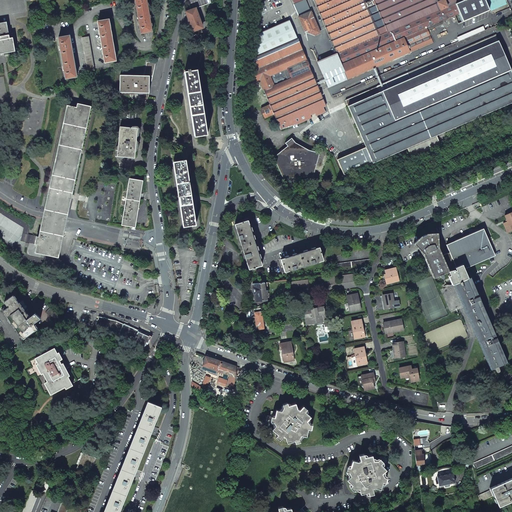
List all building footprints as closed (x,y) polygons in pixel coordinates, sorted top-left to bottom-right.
[(134,0),(141,34),(152,32),(146,0),(134,0)] [(187,0),(191,10),(194,9),(211,3),(209,0),(187,0)] [(312,0),(336,53),(347,79),(410,52),(433,42),(426,28),(459,14),(463,22),(489,10),(484,0),(312,0)] [(190,23),(193,32),(193,31),(194,32),(195,32),(195,31),(201,29),(200,25),(203,24),(198,12),(196,12),(194,9),(191,10),(186,12),(189,20),(188,20),(188,22),(189,24),(190,23)] [(299,17),(305,33),(306,32),(314,35),(320,33),(311,12),(299,17)] [(97,21),(104,63),(116,61),(109,19),(97,21)] [(279,126),(280,129),(325,112),(323,107),(326,106),(289,20),(255,35),(253,71),(250,71),(249,79),(252,79),(252,84),(259,81),(270,105),(261,109),(264,118),(274,114),(279,126)] [(0,54),(15,52),(12,38),(9,38),(6,23),(0,23),(0,54)] [(468,33),(470,37),(484,31),(483,27),(468,33)] [(436,135),(511,102),(511,73),(495,35),(345,100),(348,106),(366,147),(337,160),(344,175),(407,148),(411,157),(440,144),(436,135)] [(58,38),(65,79),(77,77),(69,36),(58,38)] [(82,38),(88,71),(94,70),(88,37),(82,38)] [(317,62),(328,87),(347,79),(336,53),(317,62)] [(178,63),(179,71),(182,71),(188,70),(188,71),(190,71),(189,61),(178,63)] [(120,75),(120,93),(140,93),(140,96),(148,98),(155,63),(147,62),(144,76),(120,75)] [(184,72),(194,137),(207,135),(197,70),(184,72)] [(37,244),(35,252),(58,257),(66,220),(91,106),(77,103),(76,107),(67,105),(44,215),(39,237),(37,244)] [(137,114),(147,116),(149,109),(139,107),(137,114)] [(120,127),(117,157),(135,158),(138,128),(120,127)] [(283,179),(313,176),(319,153),(308,150),(295,143),(291,138),(285,143),(287,146),(275,156),(273,157),(283,179)] [(173,162),(183,227),(196,225),(186,160),(173,162)] [(7,173),(4,179),(14,185),(18,179),(7,173)] [(129,178),(121,225),(135,227),(141,193),(143,181),(129,178)] [(0,213),(10,220),(24,228),(22,234),(21,241),(37,244),(39,237),(28,235),(29,225),(11,213),(0,206),(0,213)] [(511,212),(504,216),(507,222),(503,223),(505,228),(506,227),(510,229),(511,231),(511,230),(511,212)] [(248,220),(235,224),(249,269),(253,268),(253,269),(255,269),(254,267),(262,265),(248,220)] [(478,231),(446,245),(449,252),(441,256),(438,248),(437,233),(430,234),(428,234),(424,236),(421,237),(419,239),(418,239),(413,244),(423,254),(433,278),(440,275),(441,278),(442,278),(443,278),(443,277),(443,274),(448,272),(450,275),(453,274),(456,283),(453,284),(491,370),(503,364),(493,341),(497,340),(496,337),(492,339),(487,326),(489,323),(485,320),(484,320),(476,302),(480,300),(470,277),(468,278),(464,269),(495,256),(483,229),(482,229),(482,228),(478,229),(478,231)] [(319,247),(281,259),(285,272),(323,260),(319,247)] [(372,259),(337,264),(338,272),(369,268),(372,259)] [(384,275),(386,281),(398,278),(395,267),(385,271),(386,274),(384,275)] [(341,276),(342,282),(355,281),(354,274),(341,276)] [(318,279),(319,285),(335,283),(334,276),(318,279)] [(291,285),(292,288),(309,286),(308,280),(291,282),(291,285)] [(253,284),(255,302),(267,300),(266,297),(269,297),(269,294),(267,294),(267,291),(265,291),(264,283),(253,284)] [(346,296),(350,312),(360,309),(357,294),(346,296)] [(382,295),(385,309),(394,307),(392,294),(382,295)] [(9,306),(3,310),(8,317),(24,339),(38,329),(34,323),(40,318),(35,313),(29,317),(13,295),(4,301),(7,306),(8,305),(9,306)] [(51,307),(45,313),(48,315),(55,324),(61,320),(54,310),(51,307)] [(256,309),(251,310),(252,314),(252,317),(255,317),(256,326),(257,330),(264,329),(263,324),(265,323),(264,321),(263,321),(261,308),(260,309),(260,307),(256,307),(256,309)] [(305,318),(306,324),(315,323),(316,326),(324,324),(323,321),(329,320),(327,312),(324,312),(323,307),(304,310),(305,318)] [(99,317),(95,324),(133,341),(132,343),(138,346),(137,347),(143,350),(146,343),(148,344),(151,337),(116,321),(99,317)] [(383,323),(385,334),(403,330),(401,319),(383,323)] [(351,321),(354,339),(364,337),(361,320),(351,321)] [(282,349),(284,362),(294,360),(290,342),(279,344),(280,349),(282,349)] [(392,343),(394,358),(405,357),(403,342),(392,343)] [(354,349),(357,365),(367,363),(363,347),(354,349)] [(46,382),(52,394),(72,384),(77,381),(68,365),(61,362),(60,360),(61,360),(54,348),(35,358),(47,381),(46,382)] [(206,357),(205,356),(202,366),(230,375),(227,388),(234,390),(236,367),(206,357)] [(410,376),(411,382),(419,380),(416,368),(411,370),(410,366),(398,368),(401,378),(410,376)] [(363,386),(364,390),(374,388),(372,378),(374,378),(373,373),(361,375),(361,376),(363,386)] [(201,387),(191,381),(192,387),(203,394),(210,378),(205,376),(201,387)] [(227,382),(219,379),(217,385),(225,387),(227,382)] [(202,400),(198,407),(203,410),(207,402),(202,400)] [(149,402),(105,511),(119,511),(161,407),(149,402)] [(271,411),(270,416),(267,416),(266,421),(274,422),(276,425),(272,430),(278,435),(276,437),(279,440),(283,436),(286,438),(287,443),(295,441),(296,444),(300,442),(299,439),(301,436),(307,437),(308,429),(311,430),(312,425),(309,424),(307,421),(311,417),(305,412),(307,409),(303,406),(301,408),(297,409),(295,403),(288,406),(287,403),(282,404),(283,407),(282,411),(276,410),(276,412),(271,411)] [(511,445),(473,464),(475,470),(511,453),(511,445)] [(84,453),(77,468),(84,471),(85,468),(88,469),(89,467),(92,468),(96,458),(84,453)] [(349,472),(351,476),(346,479),(352,485),(350,487),(353,491),(355,489),(359,489),(361,494),(368,492),(369,495),(374,494),(373,491),(375,488),(380,489),(383,482),(386,483),(387,478),(384,477),(382,474),(386,470),(381,464),(386,459),(382,455),(377,461),(373,460),(372,455),(364,457),(363,454),(359,455),(359,458),(357,461),(352,460),(350,467),(347,466),(346,471),(349,472)] [(437,480),(435,480),(436,484),(438,483),(439,486),(445,485),(449,484),(455,483),(453,473),(437,476),(437,480)] [(511,478),(490,488),(491,490),(494,496),(499,507),(511,500),(511,478)] [(31,490),(22,511),(30,511),(38,493),(31,490)] [(491,490),(478,496),(481,502),(494,496),(491,490)] [(46,496),(39,511),(47,511),(53,499),(46,496)] [(62,502),(57,511),(66,511),(69,505),(62,502)]
